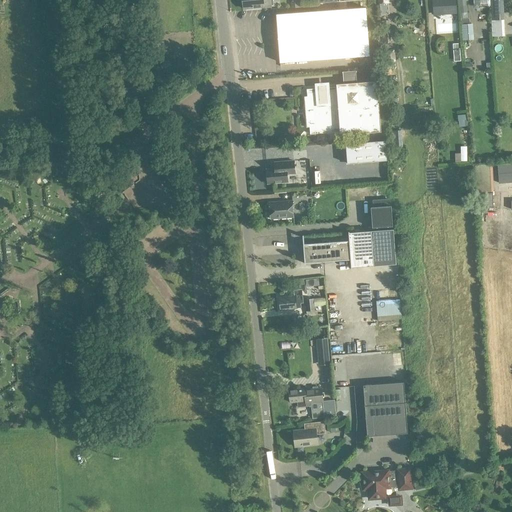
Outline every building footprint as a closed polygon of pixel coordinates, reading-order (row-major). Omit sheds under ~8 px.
[(244,5),(244,9),(271,6),(270,1),(273,1),(272,0),(242,0),(241,2),(244,5)] [(453,0),(436,0),(432,0),(432,10),(454,9),(453,0)] [(366,8),(276,15),(280,63),(370,56),(366,8)] [(461,23),(467,23),(469,22),(468,12),(461,13),(461,23)] [(149,14),(137,15),(137,24),(150,23),(149,14)] [(383,68),(395,68),(394,61),(395,61),(395,50),(393,50),(393,44),(382,44),(382,51),(383,51),(384,61),(383,61),(383,68)] [(138,50),(139,70),(151,70),(150,50),(138,50)] [(147,75),(129,77),(130,89),(148,87),(147,75)] [(381,132),(377,81),(337,84),(337,87),(307,90),(307,97),(304,97),(307,128),(310,127),(310,134),(340,132),(340,135),(381,132)] [(399,111),(396,89),(386,89),(387,111),(399,111)] [(386,141),(346,144),(348,163),(388,160),(386,141)] [(295,174),(294,161),(274,163),(274,169),(267,170),(268,184),(288,182),(287,174),(295,174)] [(499,182),(511,181),(511,162),(497,163),(499,182)] [(494,192),(493,164),(474,165),(476,193),(494,192)] [(485,193),(486,208),(493,207),(493,193),(485,193)] [(270,219),(293,217),(292,201),(269,203),(270,219)] [(372,228),(393,226),(391,206),(371,207),(372,228)] [(303,246),(301,246),(301,251),(304,251),(305,264),(305,263),(350,259),(351,270),(351,269),(351,268),(374,266),(396,265),(394,230),(349,233),(349,232),(349,241),(328,242),(328,240),(328,239),(322,240),(322,241),(323,243),(304,244),(303,235),(303,246)] [(311,283),(319,282),(318,275),(309,277),(311,283)] [(294,296),(279,298),(280,310),(296,309),(301,308),(300,304),(303,303),(302,289),(294,290),(294,296)] [(375,298),(376,320),(399,319),(399,297),(375,298)] [(314,311),(314,306),(314,304),(313,300),(313,299),(305,300),(306,304),(307,311),(314,311)] [(363,385),(365,405),(405,402),(404,381),(363,385)] [(305,388),(289,389),(290,402),(297,401),(297,408),(311,406),(311,403),(323,402),(323,401),(322,388),(305,389),(305,388)] [(334,399),(323,401),(323,402),(325,416),(336,415),(334,399)] [(323,402),(311,403),(311,406),(313,419),(325,417),(325,416),(323,402)] [(405,402),(365,405),(367,436),(407,433),(405,402)] [(324,421),(309,423),(310,429),(293,431),(295,446),(317,444),(316,434),(325,433),(324,421)] [(362,472),(362,475),(361,477),(361,480),(361,482),(362,485),(363,487),(363,490),(369,489),(370,491),(371,493),(373,495),(375,496),(377,496),(379,495),(381,494),(383,493),(384,490),(384,488),(399,487),(399,489),(412,488),(410,468),(397,469),(397,471),(389,471),(389,470),(362,472)] [(330,482),(334,489),(342,485),(338,478),(330,482)]
